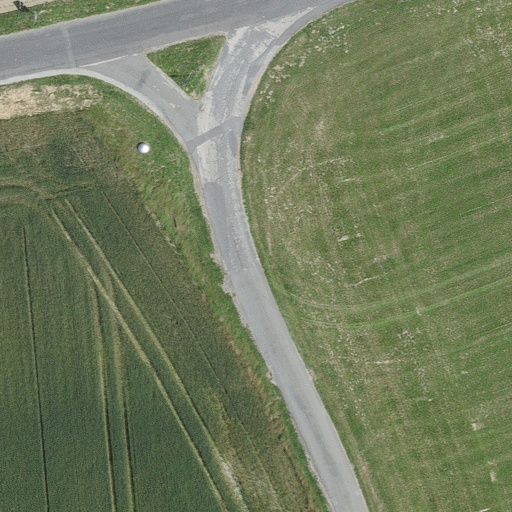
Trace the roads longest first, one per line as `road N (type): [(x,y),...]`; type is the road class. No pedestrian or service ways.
road 1 (unclassified): [(351,511),(230,242),(189,22)]
road 2 (unclassified): [(0,62),(189,22)]
